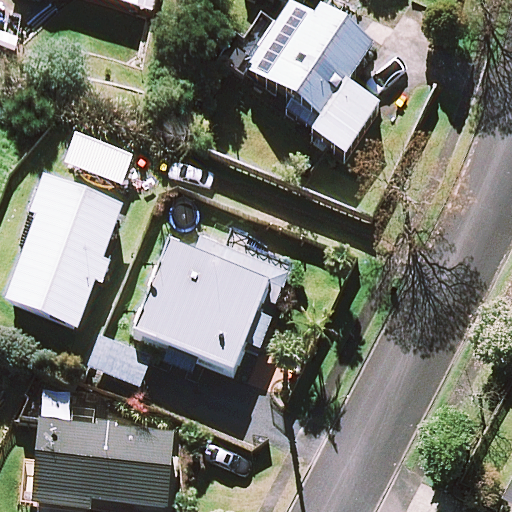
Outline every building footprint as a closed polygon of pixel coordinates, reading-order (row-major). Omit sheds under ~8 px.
[(90,0),(138,12),(141,0),(90,0)] [(305,0),(265,0),(298,16),(305,0)] [(347,96),(373,59),(320,23),(314,31),(291,15),(277,35),(261,24),(243,50),(234,44),(217,69),(242,86),(246,81),(320,131),(312,143),(345,166),(379,117),(347,96)] [(132,164),(77,143),(67,170),(122,191),(132,164)] [(109,270),(104,268),(122,220),(45,191),(31,227),(39,230),(9,311),(78,338),(96,289),(101,291),(109,270)] [(274,325),(258,319),(269,292),(282,297),(290,276),(245,259),(242,266),(201,250),(196,262),(171,252),(136,344),(170,357),(165,371),(192,381),(198,368),(235,382),(246,352),(262,357),(274,325)] [(152,366),(98,344),(84,378),(138,400),(152,366)] [(167,511),(174,442),(41,430),(38,468),(28,467),(23,511),(91,511),(92,509),(127,511),(167,511)]
